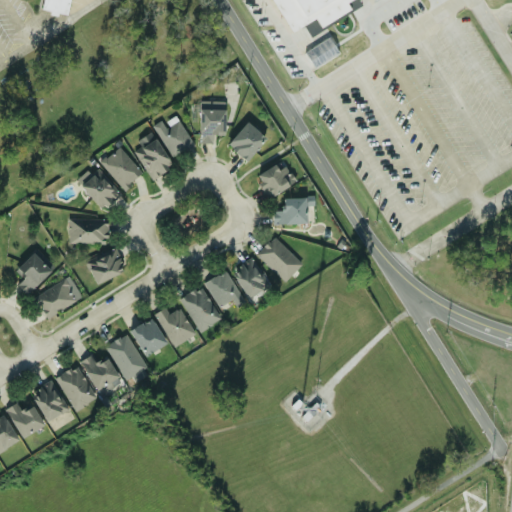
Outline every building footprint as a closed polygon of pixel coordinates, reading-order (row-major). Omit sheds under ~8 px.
[(69,0),(67,13),(42,8),(43,0),(69,0)] [(274,0),(301,52),(351,0),(274,0)] [(337,56),(329,39),(304,50),(311,68),(337,56)] [(211,143),(211,135),(223,135),(224,102),(199,101),(198,143),(211,143)] [(172,158),(193,145),(174,115),(163,122),(161,119),(152,125),(172,158)] [(265,138),(246,121),(225,144),(244,161),(265,138)] [(135,140),(140,147),(133,151),(148,179),(170,167),(152,131),(135,140)] [(140,173),(118,146),(99,162),(121,189),(140,173)] [(276,169),(274,164),(255,173),(265,196),(294,184),(286,165),(276,169)] [(96,209),(117,196),(98,165),(77,179),(96,209)] [(271,224),(305,223),(304,197),(281,197),(281,210),(271,210),(271,224)] [(106,219),(67,218),(66,243),(105,244),(106,219)] [(254,255),(283,282),(301,264),(272,236),(254,255)] [(83,261),(94,284),(124,270),(113,247),(83,261)] [(16,284),(26,294),(49,270),(31,252),(13,271),(22,278),(16,284)] [(231,269),(244,298),(267,287),(253,258),(231,269)] [(203,281),(216,308),(231,300),(234,307),(242,303),(226,270),(203,281)] [(33,298),(46,319),(80,297),(67,276),(33,298)] [(177,299),(198,332),(220,319),(199,286),(177,299)] [(152,314),(174,347),(194,334),(177,308),(168,314),(163,307),(152,314)] [(164,345),(152,318),(129,329),(141,355),(164,345)] [(125,334),(104,346),(126,384),(146,372),(125,334)] [(98,396),(120,383),(105,357),(94,363),(89,355),(78,361),(98,396)] [(72,411),(94,399),(77,365),(54,377),(72,411)] [(28,392),(46,421),(65,409),(48,380),(28,392)] [(21,437),(42,424),(29,404),(21,410),(15,401),(3,409),(21,437)] [(0,450),(17,438),(0,414),(0,450)]
